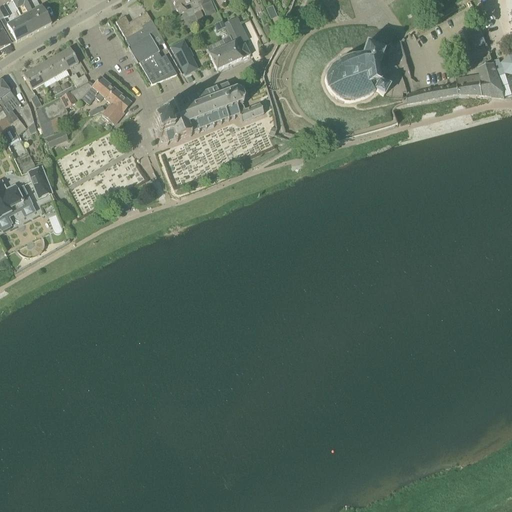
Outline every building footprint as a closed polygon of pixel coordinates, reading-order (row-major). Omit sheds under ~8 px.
[(13,1),(12,0),(0,0),(0,8),(3,7),(13,1)] [(28,16),(25,18),(34,35),(51,26),(42,8),(36,11),(30,0),(15,0),(13,1),(17,10),(23,7),(28,16)] [(178,10),(179,15),(187,11),(185,7),(201,0),(171,0),(176,11),(178,10)] [(216,14),(210,0),(200,4),(206,18),(216,14)] [(16,44),(34,35),(25,18),(8,27),(4,20),(9,17),(3,7),(0,8),(0,26),(11,45),(16,43),(16,44)] [(273,7),(266,9),(270,20),(277,17),(273,7)] [(197,20),(203,16),(200,11),(194,15),(197,20)] [(116,24),(126,41),(141,33),(140,31),(152,24),(147,14),(129,25),(125,18),(116,24)] [(225,25),(231,38),(235,47),(248,42),(237,19),(225,25)] [(214,26),(218,33),(225,30),(221,23),(214,26)] [(141,33),(126,41),(130,48),(129,50),(137,65),(139,65),(152,86),(177,76),(166,57),(162,59),(158,54),(159,53),(151,39),(159,35),(152,24),(140,31),(141,33)] [(473,28),(475,31),(472,32),(479,49),(486,46),(480,25),(473,28)] [(0,51),(11,45),(0,26),(0,51)] [(236,50),(235,47),(231,38),(221,43),(223,47),(224,50),(209,57),(217,73),(250,57),(245,46),(236,50)] [(182,44),(169,51),(182,73),(194,67),(182,44)] [(381,83),(380,75),(379,66),(385,53),(366,45),(364,51),(362,55),(356,56),(350,57),(350,56),(349,55),(348,55),(347,55),(346,55),(345,55),(344,56),(344,57),(344,59),(336,64),(335,63),(334,63),(332,64),(331,64),(331,65),(330,67),(330,68),(327,73),(324,78),(324,84),(328,92),(332,97),(337,102),(344,104),(353,104),(364,102),(373,96),(376,93),(379,95),(384,97),(389,87),(385,85),(381,83)] [(70,50),(59,57),(68,71),(78,65),(70,50)] [(68,71),(59,57),(47,63),(55,78),(66,72),(68,71)] [(505,101),(504,97),(499,82),(505,80),(504,76),(506,75),(511,76),(511,57),(510,57),(502,65),(500,65),(499,61),(493,63),(494,66),(479,69),(481,78),(475,79),(475,78),(456,80),(457,87),(407,96),(409,107),(459,98),(490,100),(492,101),(505,101)] [(47,63),(36,70),(44,84),(55,78),(47,63)] [(44,84),(36,70),(25,76),(33,91),(43,85),(44,84)] [(76,89),(77,88),(88,82),(85,76),(78,80),(76,76),(70,79),(76,89)] [(104,99),(112,105),(120,95),(101,79),(93,87),(89,84),(75,92),(66,97),(57,101),(38,111),(45,139),(54,136),(51,123),(68,114),(66,110),(77,104),(77,103),(82,100),(86,95),(93,102),(95,99),(100,103),(104,99)] [(5,87),(0,81),(0,107),(2,110),(7,117),(13,129),(18,137),(27,130),(13,112),(21,106),(11,94),(14,90),(10,85),(5,87)] [(228,86),(229,85),(229,84),(228,83),(227,86),(222,87),(221,86),(220,86),(220,88),(216,90),(215,88),(214,88),(215,90),(209,93),(208,91),(206,91),(207,93),(201,95),(201,94),(191,97),(192,99),(186,101),(186,99),(184,100),(185,102),(178,104),(178,102),(176,103),(177,105),(164,110),(164,108),(162,108),(163,110),(156,113),(154,112),(154,113),(156,115),(157,118),(155,119),(155,121),(155,123),(152,124),(158,139),(164,137),(167,144),(166,146),(168,146),(169,144),(175,142),(176,144),(177,143),(177,141),(189,136),(190,138),(192,138),(191,136),(197,133),(198,135),(200,135),(199,133),(205,131),(205,132),(214,129),(214,127),(220,125),(220,127),(222,126),(221,124),(227,122),(228,124),(229,123),(229,121),(233,120),(234,122),(235,121),(235,119),(239,117),(242,125),(264,117),(260,106),(245,112),(243,107),(243,106),(242,106),(244,102),(246,102),(246,100),(244,100),(242,96),(244,94),(243,93),(241,94),(236,93),(237,90),(235,90),(235,93),(231,93),(228,86)] [(66,84),(60,87),(66,97),(75,92),(73,88),(70,89),(66,84)] [(57,101),(66,97),(60,87),(55,90),(58,96),(55,97),(57,101)] [(123,115),(131,104),(120,95),(112,105),(102,117),(115,127),(124,116),(123,115)] [(36,97),(30,100),(36,110),(41,107),(36,97)] [(30,111),(27,105),(20,112),(29,129),(34,125),(30,111)] [(0,137),(3,136),(9,146),(20,140),(18,137),(13,129),(7,117),(2,110),(0,107),(0,137)] [(96,110),(89,114),(91,118),(104,111),(102,108),(98,110),(96,110)] [(53,138),(45,141),(49,150),(57,147),(53,138)] [(28,175),(32,184),(38,201),(50,196),(40,171),(28,175)] [(32,207),(23,188),(16,191),(14,188),(6,192),(2,184),(0,184),(0,231),(1,231),(2,232),(10,228),(9,226),(10,226),(7,219),(32,207)] [(125,208),(125,206),(115,211),(116,212),(120,215),(125,213),(125,208)]
